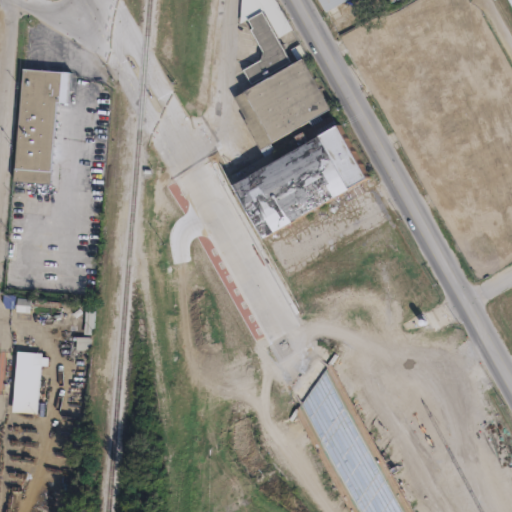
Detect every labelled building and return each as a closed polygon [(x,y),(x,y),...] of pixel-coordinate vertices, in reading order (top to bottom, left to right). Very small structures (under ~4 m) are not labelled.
[(345,0),(326,11),(319,0),(345,0)] [(289,59),(250,80),(243,66),(261,56),(262,49),(250,26),(252,25),(247,16),(261,8),(289,59)] [(65,72),(62,103),(59,102),(52,183),(17,181),(26,69),(65,72)] [(511,219),(470,139),(447,151),(503,259),(511,254),(511,219)] [(18,310),(30,310),(30,299),(18,299),(18,310)] [(95,306),(86,306),(86,338),(78,338),(78,350),(91,350),(91,335),(94,335),(95,306)] [(43,352),(38,414),(11,412),(16,349),(43,352)]
